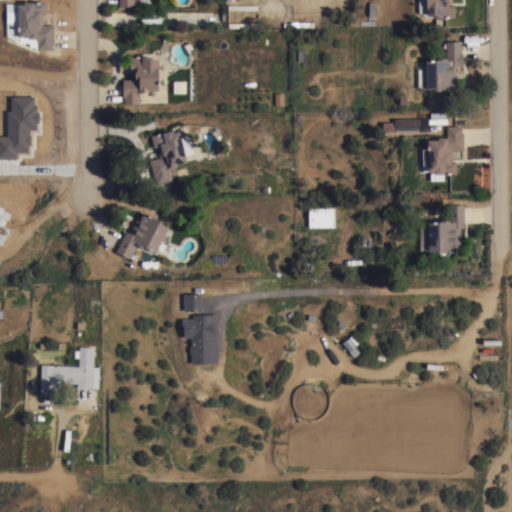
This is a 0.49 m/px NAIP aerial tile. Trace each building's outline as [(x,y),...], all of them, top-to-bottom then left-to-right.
[(432,17),(432,14),(425,14),(425,0),(451,0),(451,4),(454,4),(454,10),(453,10),(453,17),(432,17)] [(17,4),(23,4),(23,1),(45,1),(45,13),(42,13),(42,24),(53,24),(53,42),(52,42),(52,49),(36,49),(36,38),(28,38),(28,36),(17,36),(17,4)] [(433,90),(433,88),(425,88),(425,80),(424,79),(424,74),(425,73),(425,59),(437,59),(437,57),(444,57),(443,48),(443,42),(445,42),(445,40),(461,40),(461,52),(462,52),(462,65),(454,65),(454,78),(456,78),(456,90),(433,90)] [(158,89),(156,89),(156,94),(149,94),(149,90),(147,90),(147,92),(138,92),(139,103),(123,103),(123,97),(122,97),(122,79),(132,79),(132,68),(129,68),(129,55),(151,55),(151,58),(157,58),(158,89)] [(172,81),(185,81),(185,93),(172,93),(172,81)] [(0,158),(15,159),(15,152),(28,152),(28,130),(35,130),(35,97),(7,97),(7,136),(0,135),(0,158)] [(419,117),(419,131),(394,131),(394,127),(380,127),(380,118),(419,117)] [(463,150),(452,150),(452,161),(455,161),(455,173),(443,173),(443,180),(429,180),(429,171),(427,171),(427,164),(422,164),(421,148),(426,148),(426,139),(437,139),(437,136),(446,136),(446,125),(461,125),(461,132),(462,132),(463,150)] [(186,161),(176,164),(177,166),(168,168),(171,179),(156,183),(154,176),(153,177),(148,159),(159,156),(156,146),(153,147),(150,135),(171,129),(172,131),(178,130),(186,161)] [(463,227),(459,227),(459,243),(456,243),(456,248),(455,249),(455,252),(436,252),(436,250),(428,250),(427,242),(426,241),(426,236),(427,235),(427,221),(441,221),(441,219),(448,219),(448,204),(463,204),(463,227)] [(308,227),(307,207),(333,207),(333,227),(308,227)] [(125,230),(129,232),(136,218),(138,219),(141,214),(142,214),(143,212),(161,221),(160,222),(167,226),(164,233),(165,235),(162,240),(160,240),(155,252),(144,246),(143,248),(135,244),(128,257),(115,251),(125,230)] [(201,310),(183,310),(182,293),(200,292),(201,310)] [(217,363),(191,363),(190,353),(189,352),(189,347),(190,345),(190,337),(183,337),(183,328),(181,328),(180,318),(192,318),(192,314),(216,313),(217,363)] [(357,342),(352,347),(349,350),(341,342),(345,338),(346,339),(350,334),(357,342)] [(92,366),(98,366),(97,388),(95,387),(95,389),(92,389),(92,387),(76,386),(77,383),(56,382),(55,395),(39,394),(41,363),(78,365),(78,357),(73,357),(74,349),(78,350),(79,346),(93,346),(92,366)] [(65,429),(70,429),(68,451),(62,450),(65,429)]
